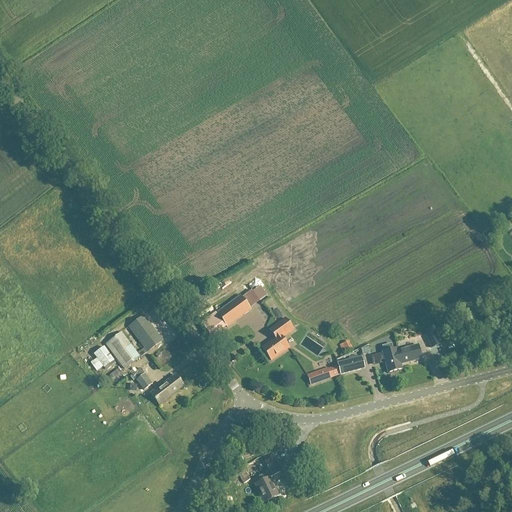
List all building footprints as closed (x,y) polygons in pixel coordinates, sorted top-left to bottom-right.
[(216,314),(227,328),(251,311),(240,297),(216,314)] [(260,307),(269,320),(273,317),(265,304),(260,307)] [(147,353),(162,342),(144,316),(128,328),(147,353)] [(269,331),(275,339),(262,349),(271,361),(289,349),(281,339),(293,330),(285,319),(269,331)] [(431,348),(440,344),(438,340),(434,331),(425,335),(429,344),(431,348)] [(145,350),(138,354),(122,333),(105,345),(124,370),(140,359),(147,353),(145,350)] [(104,345),(94,352),(105,366),(114,358),(104,345)] [(397,352),(401,365),(422,360),(418,346),(397,352)] [(401,365),(397,352),(397,350),(383,353),(388,374),(402,370),(401,365)] [(362,360),(338,366),(340,376),(364,369),(362,360)] [(92,361),(86,365),(92,375),(98,371),(92,361)] [(327,369),(307,376),(311,386),(330,379),(327,369)] [(144,391),(152,385),(144,375),(136,381),(144,391)] [(170,397),(184,387),(175,376),(162,386),(161,386),(150,394),(159,406),(170,398),(170,397)] [(82,384),(91,396),(99,390),(90,378),(82,384)] [(243,462),(254,456),(249,446),(238,452),(243,462)] [(272,477),(282,473),(275,458),(265,462),(272,477)] [(244,484),(250,481),(245,472),(238,475),(244,484)] [(275,483),(286,478),(284,474),(273,478),(275,483)] [(264,504),(279,497),(270,479),(255,486),(264,504)] [(364,485),(366,490),(374,486),(371,481),(364,485)]
